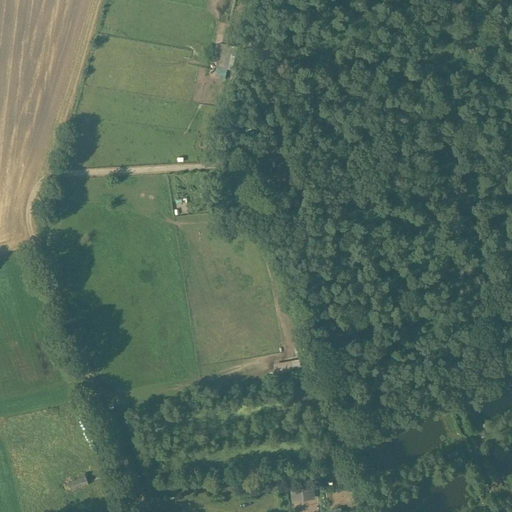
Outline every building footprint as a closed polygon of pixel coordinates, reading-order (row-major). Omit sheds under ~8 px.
[(233,59),(218,55),(213,78),(228,81),(233,59)] [(261,123),(251,124),(252,134),(262,133),(261,123)] [(282,133),(261,135),(264,163),(272,162),(271,149),(270,142),(283,141),(282,133)] [(313,171),(304,167),(301,174),(310,178),(313,171)] [(293,364),(275,367),(276,374),(295,370),(293,364)] [(76,494),(96,487),(93,477),(73,483),(76,494)] [(295,505),(317,503),(315,488),(293,491),(295,505)]
